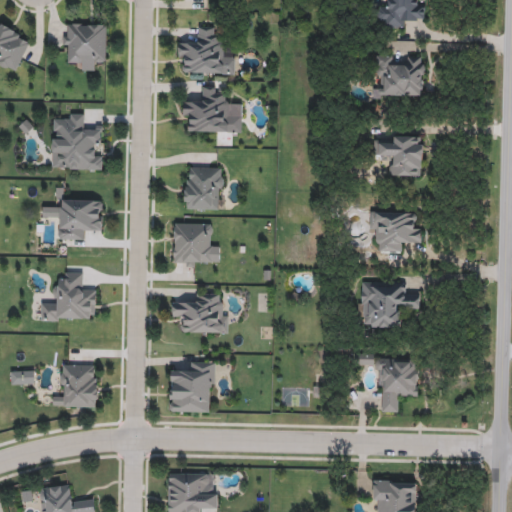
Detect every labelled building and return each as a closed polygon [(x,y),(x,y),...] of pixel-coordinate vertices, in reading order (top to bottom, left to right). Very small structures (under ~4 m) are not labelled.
[(424,19),(405,19),(405,28),(385,28),(385,20),(377,20),(377,6),(387,6),(387,0),(417,0),(417,3),(425,3),(424,19)] [(0,24),(31,36),(18,71),(0,64),(0,24)] [(106,24),(107,63),(65,64),(65,24),(106,24)] [(179,75),(179,40),(199,40),(199,28),(216,28),(216,36),(225,36),(225,50),(234,50),(234,75),(179,75)] [(376,97),(376,56),(424,56),(424,97),(376,97)] [(232,132),(184,132),(184,99),(204,98),(204,87),(219,87),(219,96),(231,96),(232,132)] [(101,170),(52,170),(53,121),(62,121),(62,114),(84,114),(84,125),(103,125),(103,147),(102,146),(101,170)] [(422,137),(422,177),(392,177),(393,156),(374,156),(374,136),(422,137)] [(185,210),(185,168),(223,168),(223,210),(185,210)] [(103,201),(102,231),(83,231),(83,241),(60,240),(61,218),(41,218),(42,209),(62,209),(62,200),(103,201)] [(401,242),(401,252),(378,252),(378,233),(369,233),(370,212),(420,213),(420,243),(401,242)] [(220,244),(220,264),(173,264),(173,224),(209,224),(209,244),(220,244)] [(41,302),(53,302),(53,282),(64,282),(64,272),(86,273),(85,291),(96,291),(96,322),(41,321),(41,302)] [(408,283),(407,293),(420,294),(419,307),(400,307),(400,328),(366,328),(367,317),(359,317),(359,282),(408,283)] [(227,333),(183,334),(183,315),(173,315),(173,304),(195,304),(195,294),(218,293),(219,304),(227,304),(227,333)] [(381,412),(382,392),(376,392),(376,359),(419,360),(419,398),(399,397),(398,412),(381,412)] [(170,371),(192,372),(192,362),(215,362),(214,413),(170,412),(170,371)] [(98,365),(98,408),(53,407),(53,397),(64,397),(64,365),(98,365)] [(209,474),(209,493),(218,493),(218,511),(168,511),(168,474),(209,474)] [(373,511),(374,481),(417,481),(416,511),(373,511)] [(95,511),(41,511),(39,489),(71,485),(72,500),(94,498),(95,511)]
